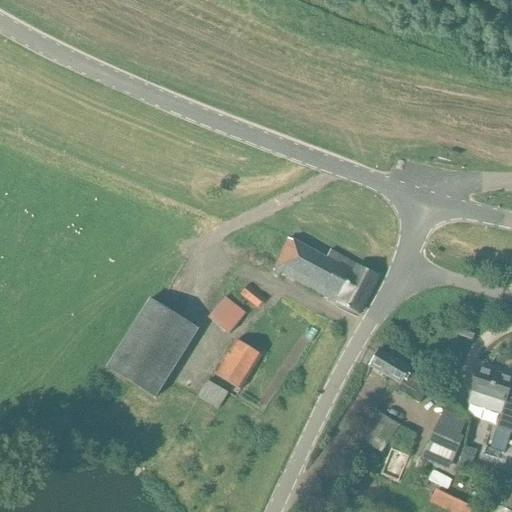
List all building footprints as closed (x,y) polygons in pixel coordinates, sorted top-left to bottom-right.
[(274,270),(358,314),(360,314),(362,309),(378,277),(356,265),(352,273),(290,240),(274,270)] [(265,299),(247,284),(239,295),(257,309),(265,299)] [(228,336),(247,313),(224,294),(205,317),(228,336)] [(199,330),(150,299),(106,369),(155,400),(199,330)] [(241,391),(262,357),(236,341),(215,376),(241,391)] [(411,400),(418,405),(428,390),(420,385),(424,379),(410,370),(411,369),(380,350),(370,366),(400,385),(397,390),(411,400)] [(501,415),(505,402),(504,402),(505,398),(511,380),(480,370),(469,405),(501,415)] [(228,394),(207,381),(196,398),(217,411),(228,394)] [(511,399),(505,398),(504,402),(505,402),(501,415),(497,427),(511,432),(511,399)] [(460,439),(468,422),(443,410),(435,428),(430,439),(422,459),(448,471),(462,440),(460,439)] [(362,442),(381,454),(398,426),(377,412),(366,430),(369,431),(362,442)] [(504,454),(511,432),(497,427),(489,449),(504,454)] [(471,466),(476,450),(465,446),(460,463),(471,466)] [(511,480),(500,503),(511,508),(511,480)] [(463,504),(435,491),(431,502),(453,511),(476,511),(462,506),(463,504)]
